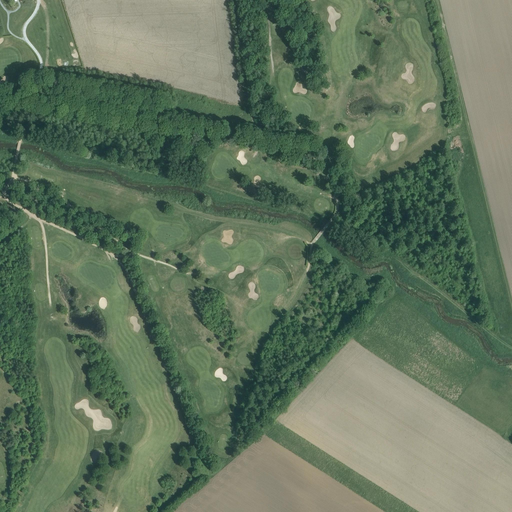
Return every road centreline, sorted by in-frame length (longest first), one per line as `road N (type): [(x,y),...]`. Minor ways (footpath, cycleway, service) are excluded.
road 1 (track): [(511,317),(436,0)]
road 2 (track): [(291,143),(20,98)]
